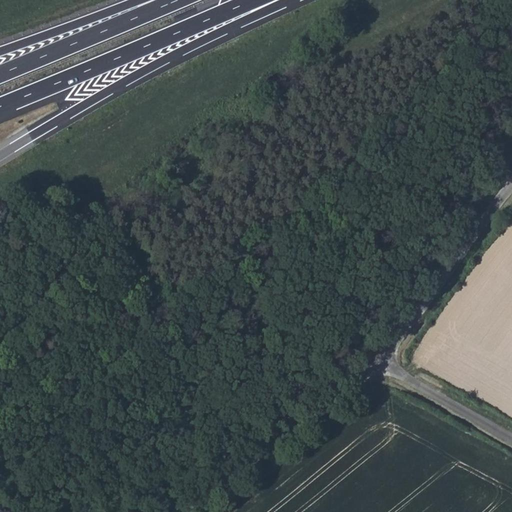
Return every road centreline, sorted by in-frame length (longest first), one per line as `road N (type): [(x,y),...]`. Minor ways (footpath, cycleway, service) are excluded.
road 1 (motorway): [(0,155),(283,0)]
road 2 (motorway): [(0,106),(253,0)]
road 3 (unclassified): [(178,511),(381,365)]
road 4 (unclassified): [(381,365),(511,187)]
road 5 (motorway): [(177,0),(0,74)]
road 6 (unclassified): [(511,441),(381,365)]
road 7 (motorway): [(135,0),(0,51)]
